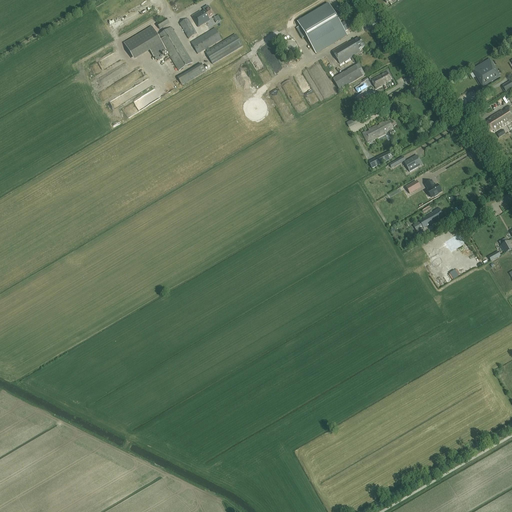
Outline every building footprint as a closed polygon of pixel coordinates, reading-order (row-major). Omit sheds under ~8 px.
[(337,19),(343,15),(340,10),(334,14),(328,4),(297,22),(316,54),(347,35),(345,32),(350,29),(345,22),(340,24),(337,19)] [(209,19),(214,16),(209,8),(208,6),(203,9),(204,11),(202,13),(201,11),(192,17),(198,27),(210,20),(209,19)] [(166,18),(156,24),(160,29),(169,24),(166,18)] [(189,39),(197,34),(188,19),(180,24),(189,39)] [(134,61),(162,44),(179,72),(193,63),(172,28),(158,36),(152,27),(124,43),(134,61)] [(198,54),(222,40),(215,29),(191,43),(198,54)] [(236,34),(205,52),(212,65),(243,46),(236,34)] [(359,50),(365,47),(359,38),(349,44),(348,42),(339,48),(340,49),(337,51),(336,49),(332,52),(340,64),(360,52),(359,50)] [(283,53),(284,54),(285,55),(286,55),(287,56),(288,57),(289,57),(290,57),(292,57),(293,56),(294,56),(295,55),(296,54),(297,53),(297,52),(298,51),(298,50),(298,48),(297,47),(297,46),(296,44),(295,43),(294,43),(293,42),(292,42),(290,41),(289,41),(288,42),(287,42),(285,43),(284,44),(284,45),(283,46),(282,47),(282,49),(282,50),(283,51),(283,53)] [(500,76),(490,60),(473,70),(474,73),(475,73),(477,77),(479,75),(485,86),(500,76)] [(182,86),(186,84),(206,72),(201,64),(181,76),(178,78),(182,86)] [(358,65),(333,80),(340,91),(365,76),(358,65)] [(100,79),(103,85),(117,78),(114,71),(100,79)] [(388,82),(391,80),(387,72),(371,81),(375,89),(386,84),(385,83),(387,81),(388,82)] [(364,88),(363,85),(367,83),(365,81),(358,85),(361,90),(364,88)] [(511,83),(511,81),(502,86),(506,92),(511,87),(511,83)] [(135,87),(138,93),(143,90),(140,84),(135,87)] [(103,99),(118,92),(115,86),(100,93),(103,99)] [(362,94),(356,97),(363,108),(369,105),(362,94)] [(483,125),(488,133),(493,130),(494,132),(511,121),(511,110),(509,106),(505,109),(506,111),(503,112),(502,110),(490,118),(491,120),(483,125)] [(359,116),(346,123),(349,128),(362,121),(363,120),(361,117),(360,118),(359,116)] [(376,125),(368,129),(369,132),(367,133),(366,132),(363,133),(367,143),(371,141),(371,142),(386,134),(385,133),(388,132),(387,132),(389,131),(391,130),(393,129),(389,121),(384,124),(383,122),(379,124),(380,126),(377,127),(376,125)] [(383,155),(369,162),(372,169),(386,162),(383,155)] [(417,156),(404,163),(410,172),(422,165),(417,156)] [(400,159),(390,165),(392,168),(402,162),(400,159)] [(409,193),(420,187),(416,181),(406,187),(409,193)] [(437,185),(435,186),(431,181),(425,185),(429,190),(427,191),(431,198),(434,196),(434,197),(438,195),(438,194),(441,192),(437,185)] [(439,219),(444,216),(439,208),(434,211),(426,217),(419,221),(419,222),(412,227),(416,233),(426,226),(427,227),(433,223),(432,221),(435,220),(436,222),(439,220),(439,219)] [(422,231),(414,236),(416,241),(425,236),(422,231)] [(500,246),(504,254),(511,249),(511,248),(511,245),(509,241),(500,246)] [(498,252),(488,257),(491,261),(500,256),(498,252)]
